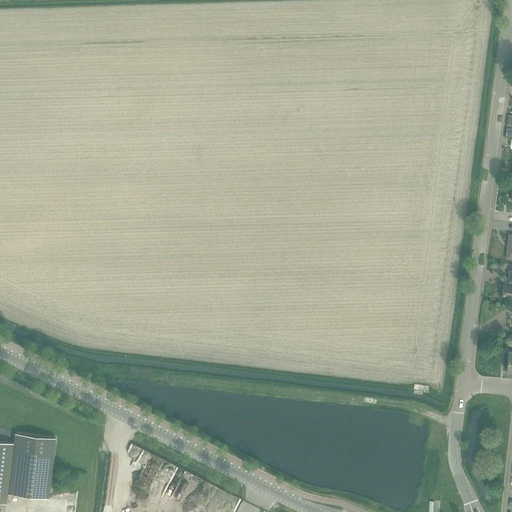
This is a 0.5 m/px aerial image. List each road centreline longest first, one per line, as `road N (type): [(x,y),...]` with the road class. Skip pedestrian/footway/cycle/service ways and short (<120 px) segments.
road 1 (residential): [(460,386),(511,0)]
road 2 (secondary): [(313,511),(0,353)]
road 3 (residential): [(470,505),(453,454),(460,386)]
